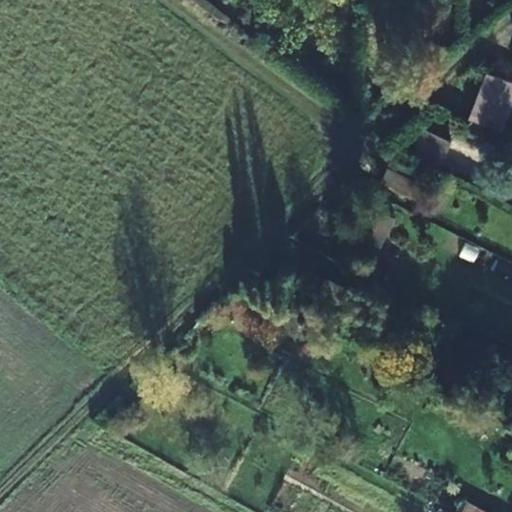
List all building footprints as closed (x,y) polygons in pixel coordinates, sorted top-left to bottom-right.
[(511,75),(478,68),(467,118),(503,126),(511,83),(511,75)] [(422,123),(409,150),(436,164),(450,137),(422,123)] [(389,160),(377,184),(404,198),(416,174),(389,160)] [(344,231),(368,244),(381,218),(357,205),(344,231)] [(306,302),(329,315),(344,288),(320,275),(306,302)]
